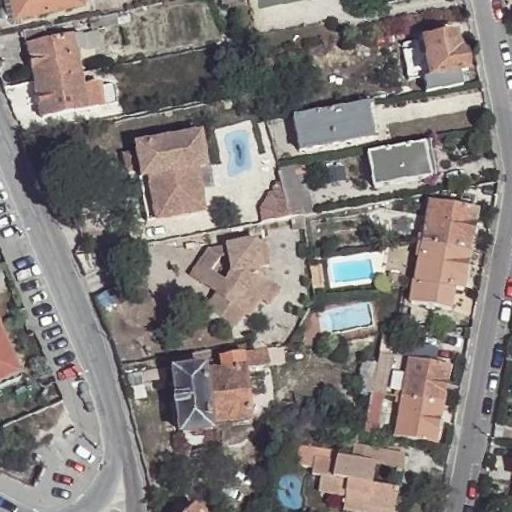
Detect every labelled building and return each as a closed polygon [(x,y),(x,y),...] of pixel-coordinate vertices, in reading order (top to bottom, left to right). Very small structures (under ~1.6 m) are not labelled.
[(17,0),(21,12),(78,0),(17,0)] [(23,44),(27,43),(45,39),(42,27),(21,32),(23,44)] [(70,34),(73,50),(82,48),(79,32),(70,34)] [(27,43),(34,81),(77,73),(73,50),(70,34),(45,39),(27,43)] [(422,44),(427,77),(427,78),(431,77),(459,73),(465,71),(461,50),(457,51),(454,34),(421,40),(422,44)] [(259,60),(262,75),(273,73),(270,58),(259,60)] [(72,112),(74,126),(97,121),(96,113),(91,88),(81,90),(77,73),(34,81),(41,118),(72,112)] [(421,78),(424,93),(461,86),(459,73),(431,77),(427,78),(427,77),(421,78)] [(258,101),(255,91),(230,96),(232,106),(258,101)] [(365,102),(291,115),(297,151),(371,137),(365,102)] [(16,123),(21,135),(51,130),(62,128),(74,126),(72,112),(41,118),(16,123)] [(62,128),(51,130),(53,140),(64,138),(62,128)] [(145,176),(195,167),(206,166),(200,137),(185,140),(184,135),(134,144),(136,152),(139,170),(140,177),(145,176)] [(430,142),(420,144),(423,158),(429,157),(433,156),(430,142)] [(420,144),(368,153),(374,188),(432,178),(429,157),(423,158),(420,144)] [(127,172),(139,170),(136,152),(124,154),(127,172)] [(429,157),(432,178),(437,177),(433,156),(429,157)] [(290,218),(300,216),(314,214),(305,163),(277,169),(278,174),(283,192),(290,218)] [(203,212),(195,167),(145,176),(154,221),(203,212)] [(267,196),(283,192),(278,174),(263,177),(267,196)] [(154,221),(145,176),(140,177),(138,177),(146,222),(154,221)] [(42,187),(48,201),(59,196),(53,181),(42,187)] [(261,223),(288,219),(290,218),(283,192),(267,196),(256,199),(261,223)] [(423,242),(470,251),(477,211),(430,202),(424,236),(423,242)] [(290,231),(302,230),(300,216),(290,218),(288,219),(290,231)] [(264,292),(264,281),(254,273),(259,267),(266,266),(262,240),(226,246),(227,257),(230,273),(223,283),(225,297),(222,300),(214,295),(213,296),(203,309),(230,329),(240,315),(244,318),(257,301),(264,292)] [(462,290),(470,251),(423,242),(422,248),(416,281),(454,288),(462,290)] [(227,257),(226,246),(206,249),(217,258),(227,257)] [(185,275),(198,285),(208,272),(217,258),(206,249),(185,275)] [(308,265),(312,288),(324,286),(321,263),(308,265)] [(198,285),(213,296),(214,295),(222,300),(225,297),(223,283),(208,272),(198,285)] [(277,290),(264,281),(264,292),(257,301),(264,307),(277,290)] [(449,310),(454,288),(416,281),(413,282),(409,301),(449,310)] [(383,329),(379,354),(389,355),(394,326),(383,329)] [(1,349),(0,349),(0,376),(1,378),(11,374),(1,349)] [(267,349),(243,354),(246,370),(269,366),(267,349)] [(246,370),(243,354),(219,358),(221,372),(246,370)] [(371,392),(383,395),(389,355),(379,354),(371,392)] [(221,372),(219,358),(204,360),(205,368),(206,374),(221,372)] [(403,399),(441,405),(448,366),(410,358),(403,392),(403,399)] [(140,372),(142,382),(164,379),(163,368),(140,372)] [(212,431),(212,424),(206,374),(205,368),(175,373),(183,435),(185,434),(210,432),(212,431)] [(251,420),(246,370),(221,372),(206,374),(212,424),(251,420)] [(120,375),(126,400),(144,396),(142,382),(140,372),(120,375)] [(364,431),(375,433),(383,395),(371,392),(364,431)] [(434,444),(441,405),(403,399),(401,404),(395,437),(434,444)] [(211,438),(210,432),(185,434),(186,441),(190,445),(206,443),(211,438)] [(298,467),(313,470),(315,461),(336,464),(337,459),(339,452),(301,447),(298,467)] [(367,480),(372,450),(353,447),(351,462),(337,459),(336,464),(315,461),(313,470),(312,476),(320,478),(318,493),(345,498),(343,510),(354,511),(361,511),(367,485),(367,480)] [(403,456),(372,450),(367,480),(372,481),(375,467),(394,470),(393,473),(401,475),(403,456)] [(367,485),(361,511),(366,511),(367,509),(388,511),(394,511),(397,491),(372,486),(367,485)] [(201,503),(191,511),(215,511),(206,503),(201,503)]
